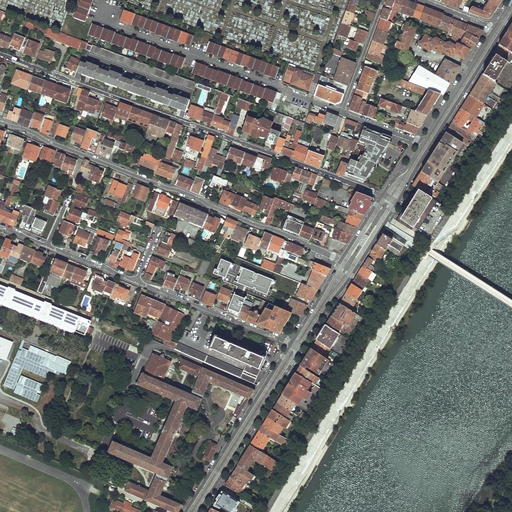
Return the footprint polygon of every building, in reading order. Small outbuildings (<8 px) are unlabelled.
[(93,2),(93,0),(80,0),(74,17),(86,22),(87,18),(81,16),(83,11),(88,13),(89,13),(92,6),(91,6),(86,4),(87,0),(88,0),(93,1),(93,2)] [(390,9),(391,10),(394,0),(386,0),(385,4),(391,7),(390,9)] [(387,21),(395,24),(396,22),(392,21),(396,10),(400,11),(403,0),(394,0),(391,10),(387,21)] [(406,14),(410,2),(403,0),(400,11),(406,14)] [(450,0),(448,6),(458,10),(462,0),(450,0)] [(502,0),(490,0),(485,8),(484,8),(481,11),(472,8),(471,9),(468,13),(485,19),(487,20),(489,19),(491,18),(491,17),(498,8),(502,0)] [(406,14),(413,17),(417,5),(410,2),(406,14)] [(346,11),(353,14),(355,9),(360,11),(361,8),(360,8),(356,6),(349,3),(346,11)] [(413,17),(421,20),(424,8),(417,5),(413,17)] [(380,18),(387,21),(391,10),(390,9),(390,11),(384,8),(380,18)] [(438,28),(439,28),(443,15),(424,8),(421,20),(424,21),(427,22),(434,25),(437,26),(439,26),(438,28)] [(186,46),(190,47),(190,46),(193,38),(187,36),(181,34),(183,31),(159,22),(158,25),(152,23),(146,21),(140,19),(135,17),(136,14),(124,9),(120,20),(120,21),(123,22),(125,16),(130,18),(128,23),(128,24),(135,27),(135,25),(137,21),(142,23),(140,27),(139,28),(146,31),(147,30),(149,25),(153,27),(152,31),(151,33),(158,35),(160,30),(165,31),(163,37),(170,40),(170,39),(172,34),(177,36),(175,41),(174,42),(181,44),(182,43),(183,38),(188,40),(187,45),(186,46)] [(366,19),(372,21),(374,14),(368,11),(366,10),(365,14),(368,16),(366,19)] [(342,22),(349,25),(350,23),(353,16),(353,14),(346,11),(342,22)] [(11,17),(20,20),(21,18),(8,13),(5,19),(9,21),(11,17)] [(453,33),(452,38),(458,42),(460,35),(461,30),(463,23),(454,19),(443,15),(439,28),(453,33)] [(376,29),(387,33),(390,24),(397,26),(397,27),(401,28),(402,26),(395,24),(387,21),(380,18),(376,29)] [(35,23),(27,20),(25,26),(32,29),(35,23)] [(186,58),(186,57),(182,56),(182,57),(180,62),(175,60),(177,55),(177,54),(171,51),(170,53),(169,57),(164,55),(165,51),(166,50),(159,47),(158,49),(157,53),(152,51),(154,46),(154,45),(147,43),(145,49),(140,47),(142,42),(143,41),(136,38),(135,39),(134,44),(129,42),(130,38),(131,37),(124,34),(124,35),(122,40),(117,38),(119,34),(119,32),(112,30),(110,35),(106,34),(107,28),(108,28),(101,25),(101,26),(99,31),(94,29),(96,24),(96,23),(92,22),(92,23),(88,34),(112,43),(113,40),(118,42),(124,44),(130,46),(129,49),(152,58),(154,55),(159,57),(165,59),(171,62),(169,64),(182,69),(186,58)] [(338,34),(346,38),(351,26),(349,25),(342,22),(338,34)] [(47,34),(49,28),(35,23),(32,29),(47,34)] [(470,49),(471,50),(478,39),(484,31),(475,28),(465,24),(463,23),(461,30),(463,30),(466,31),(461,44),(470,49)] [(511,23),(509,28),(499,45),(511,53),(511,23)] [(395,45),(408,50),(416,28),(410,26),(403,24),(402,26),(401,28),(404,29),(400,40),(397,40),(395,45)] [(55,39),(65,43),(69,35),(61,32),(60,32),(49,28),(47,34),(47,35),(55,39)] [(358,43),(363,45),(368,32),(360,29),(358,29),(354,41),(358,43)] [(372,41),(384,45),(388,33),(387,33),(376,29),(372,41)] [(437,34),(451,39),(452,38),(440,33),(441,31),(439,30),(437,34)] [(0,45),(9,48),(9,46),(13,38),(0,32),(0,45)] [(9,46),(20,50),(25,37),(15,33),(13,38),(9,46)] [(455,52),(464,57),(465,55),(470,49),(461,44),(459,42),(457,45),(451,41),(448,41),(447,42),(438,37),(436,37),(434,39),(427,34),(421,43),(431,49),(432,47),(441,52),(443,50),(452,56),(455,52)] [(80,46),(86,48),(88,44),(88,42),(69,35),(65,43),(77,48),(80,42),(82,42),(80,46)] [(23,52),(33,56),(38,44),(28,40),(23,52)] [(347,49),(355,51),(357,46),(358,43),(354,41),(350,40),(347,49)] [(386,59),(389,60),(390,58),(384,56),(384,55),(381,53),(383,48),(387,49),(387,48),(393,51),(394,49),(384,45),(372,41),(368,52),(384,59),(386,59)] [(90,50),(94,52),(97,45),(88,42),(88,44),(92,46),(90,50)] [(205,52),(206,52),(205,53),(209,54),(209,53),(211,49),(215,50),(214,55),(213,56),(220,59),(221,57),(222,53),(227,55),(225,59),(225,61),(232,63),(232,62),(234,57),(239,59),(237,64),(236,65),(243,67),(244,66),(245,62),(250,63),(249,68),(248,69),(255,72),(255,71),(257,66),(262,68),(260,72),(260,74),(267,76),(267,75),(269,70),(273,72),(271,77),(271,78),(275,79),(279,68),(267,63),(266,66),(261,64),(255,62),(249,59),(243,57),(244,54),(232,50),(231,53),(226,51),(220,48),(214,46),(208,44),(205,52)] [(497,49),(494,53),(496,54),(507,62),(511,65),(511,53),(499,45),(497,49)] [(38,57),(53,63),(57,53),(49,50),(48,52),(41,50),(38,57)] [(366,58),(382,64),(384,59),(368,52),(366,58)] [(490,64),(483,74),(494,82),(507,62),(496,54),(490,64)] [(356,63),(343,58),(338,70),(337,70),(335,76),(336,77),(335,81),(347,85),(350,78),(347,77),(349,74),(351,75),(356,63)] [(66,68),(76,72),(81,62),(79,61),(78,63),(70,59),(66,68)] [(435,74),(450,83),(453,79),(461,66),(445,59),(435,74)] [(79,73),(185,112),(186,109),(189,101),(174,95),(173,96),(167,94),(168,92),(156,87),(155,89),(144,85),(144,83),(132,79),(132,81),(121,76),(121,75),(109,70),(108,72),(97,68),(98,66),(85,61),(85,63),(83,63),(81,62),(76,72),(79,73)] [(277,92),(278,92),(274,90),(274,91),(272,96),(267,94),(269,89),(263,86),(262,87),(260,92),(256,90),(257,86),(258,84),(251,82),(250,83),(249,87),(244,86),(246,81),(246,80),(239,77),(239,78),(237,83),(232,81),(234,76),(234,75),(228,73),(227,74),(225,79),(221,77),(222,72),(223,71),(216,69),(216,70),(214,74),(209,73),(211,68),(211,67),(204,64),(204,65),(202,70),(197,68),(199,63),(200,62),(196,61),(196,62),(192,73),(204,77),(205,74),(210,76),(216,79),(215,82),(239,91),(240,87),(245,90),(251,92),(257,94),(262,96),(261,99),(277,105),(281,94),(277,92)] [(291,83),(308,90),(313,77),(302,72),(302,71),(294,68),(295,65),(289,63),(285,72),(294,75),(291,83)] [(441,94),(443,95),(447,89),(450,83),(435,74),(420,65),(413,76),(398,71),(396,77),(424,88),(428,90),(441,94)] [(368,93),(376,70),(365,66),(356,89),(364,92),(368,93)] [(16,70),(12,83),(28,89),(28,88),(31,78),(26,76),(27,74),(16,70)] [(313,82),(318,84),(321,75),(316,73),(313,82)] [(477,84),(471,95),(492,109),(492,110),(497,103),(487,97),(496,83),(494,82),(483,74),(477,84)] [(314,95),(336,104),(340,102),(347,85),(335,81),(334,86),(332,89),(331,89),(332,87),(330,87),(329,88),(327,87),(328,84),(330,79),(321,75),(318,84),(315,95),(314,95)] [(393,83),(422,94),(424,88),(396,77),(395,77),(393,83)] [(28,88),(41,93),(45,80),(39,78),(38,80),(31,78),(28,88)] [(41,93),(54,98),(57,85),(45,80),(41,93)] [(196,87),(210,92),(211,88),(198,83),(196,87)] [(54,98),(67,103),(71,90),(57,85),(54,98)] [(0,111),(2,112),(8,96),(6,95),(8,89),(2,87),(0,92),(0,93),(2,94),(0,99),(0,111)] [(72,111),(81,115),(83,110),(88,97),(90,92),(86,90),(83,89),(77,105),(74,104),(72,111)] [(348,108),(357,112),(364,92),(356,89),(348,108)] [(415,111),(427,116),(434,105),(441,94),(428,90),(415,111)] [(210,125),(227,131),(231,120),(226,119),(223,118),(223,119),(219,117),(225,100),(227,101),(229,95),(225,93),(222,92),(219,101),(214,113),(214,115),(210,124),(210,125)] [(357,112),(361,114),(365,104),(368,96),(369,94),(368,93),(364,92),(357,112)] [(462,109),(483,123),(492,109),(471,95),(466,101),(462,109)] [(95,110),(99,111),(102,103),(88,97),(83,110),(87,111),(93,113),(95,110)] [(236,106),(249,111),(251,103),(239,98),(236,106)] [(407,123),(419,128),(425,118),(427,116),(415,111),(381,98),(380,101),(378,105),(405,116),(407,111),(411,113),(407,123)] [(126,121),(127,119),(132,107),(126,105),(120,103),(117,109),(115,115),(120,116),(118,120),(126,123),(126,121)] [(372,118),(376,108),(365,104),(361,114),(372,118)] [(102,116),(113,120),(114,118),(115,115),(117,109),(106,105),(102,116)] [(127,119),(148,126),(152,115),(149,114),(142,111),(132,107),(127,119)] [(17,122),(30,127),(30,125),(34,114),(21,109),(19,116),(17,122)] [(453,123),(474,136),(483,123),(462,109),(457,115),(453,123)] [(214,115),(203,111),(200,120),(210,124),(214,115)] [(329,125),(334,127),(339,116),(326,111),(324,116),(322,121),(330,124),(329,125)] [(42,116),(34,113),(34,114),(30,125),(35,127),(35,126),(41,128),(42,122),(45,112),(44,112),(42,116)] [(286,130),(288,131),(292,122),(293,119),(283,115),(278,113),(276,112),(274,119),(285,123),(283,128),(286,129),(286,130)] [(308,119),(321,124),(322,121),(324,116),(318,114),(317,117),(309,114),(308,119)] [(148,128),(147,130),(150,131),(150,133),(160,137),(160,135),(164,136),(165,133),(170,121),(155,116),(152,115),(148,126),(147,128),(148,128)] [(226,134),(231,136),(238,117),(233,116),(232,116),(231,120),(227,131),(226,134)] [(334,127),(333,130),(333,132),(335,133),(337,129),(338,130),(342,117),(339,116),(334,127)] [(61,118),(58,117),(51,137),(54,138),(55,135),(60,122),(61,118)] [(263,137),(267,138),(270,129),(272,123),(264,120),(264,119),(262,118),(259,120),(259,121),(247,117),(242,129),(245,130),(247,133),(249,133),(249,134),(252,136),(254,135),(258,136),(259,135),(259,134),(262,135),(263,137)] [(148,126),(127,119),(126,121),(147,128),(148,126)] [(394,126),(415,134),(417,132),(419,128),(407,123),(397,119),(394,126)] [(45,135),(48,136),(52,121),(47,120),(46,123),(42,122),(41,128),(40,129),(39,132),(45,135)] [(165,133),(172,135),(176,124),(173,122),(170,121),(165,133)] [(55,135),(65,139),(69,127),(61,124),(61,123),(60,122),(55,135)] [(461,142),(468,146),(470,143),(466,140),(468,137),(472,140),(474,136),(453,123),(450,128),(447,133),(461,142)] [(476,137),(484,124),(483,123),(474,136),(476,137)] [(170,158),(182,126),(181,125),(176,124),(172,135),(166,152),(164,156),(170,158)] [(315,130),(311,141),(322,145),(327,131),(320,128),(316,127),(315,130)] [(349,161),(343,176),(363,184),(376,164),(392,137),(363,127),(358,140),(357,143),(354,150),(352,156),(351,158),(349,161)] [(75,141),(81,143),(85,131),(75,128),(71,138),(75,140),(75,141)] [(92,138),(98,140),(101,133),(93,130),(87,128),(81,147),(88,150),(92,138)] [(266,141),(275,144),(277,141),(278,139),(280,132),(270,129),(267,138),(266,141)] [(287,155),(292,157),(296,145),(301,131),(296,129),(293,139),(294,139),(293,143),(292,142),(291,143),(287,142),(289,138),(287,137),(288,134),(287,134),(284,141),(280,152),(280,153),(287,155)] [(455,153),(454,152),(461,142),(447,133),(441,142),(428,162),(421,173),(435,182),(443,170),(445,166),(446,167),(448,167),(451,166),(454,164),(455,162),(456,160),(456,156),(455,153)] [(16,147),(20,149),(24,140),(12,135),(9,134),(6,144),(13,146),(11,152),(14,153),(16,147)] [(196,168),(202,170),(209,152),(211,146),(214,137),(212,136),(209,135),(196,168)] [(327,147),(334,150),(336,144),(339,138),(331,135),(331,137),(327,147)] [(336,144),(347,148),(350,140),(339,136),(339,138),(336,144)] [(133,145),(136,146),(137,142),(124,137),(122,141),(133,145)] [(188,149),(199,153),(203,141),(191,137),(185,151),(187,152),(188,149)] [(118,146),(131,151),(133,145),(122,141),(119,139),(115,138),(114,143),(111,152),(115,154),(118,146)] [(348,157),(351,158),(352,156),(349,155),(351,149),(354,150),(357,143),(358,140),(351,138),(350,140),(347,148),(349,148),(346,156),(348,157)] [(100,150),(110,154),(111,152),(114,143),(104,139),(100,150)] [(280,152),(284,141),(278,139),(277,141),(274,150),(278,151),(280,152)] [(23,157),(35,161),(40,148),(28,144),(23,157)] [(299,160),(304,162),(308,149),(296,145),(292,157),(299,160)] [(42,158),(51,161),(55,151),(44,147),(40,159),(41,159),(42,158)] [(172,159),(194,167),(196,161),(186,158),(185,159),(183,159),(183,161),(180,160),(183,150),(176,148),(172,159)] [(241,164),(245,154),(230,148),(226,158),(225,160),(227,160),(227,159),(241,164)] [(312,165),(319,168),(324,155),(308,149),(304,162),(312,165)] [(219,177),(225,160),(226,158),(215,155),(209,152),(202,170),(205,171),(208,166),(210,167),(212,162),(218,164),(217,167),(219,168),(216,175),(219,177)] [(65,156),(57,153),(52,165),(61,168),(65,157),(65,156)] [(140,164),(158,171),(162,160),(160,159),(144,153),(140,164)] [(261,169),(263,165),(266,156),(260,154),(258,153),(257,158),(253,166),(261,169)] [(241,164),(253,168),(253,167),(253,166),(257,158),(245,154),(241,164)] [(157,173),(172,179),(175,171),(171,170),(172,167),(168,166),(171,158),(170,158),(164,156),(163,156),(162,160),(158,171),(157,173)] [(263,165),(269,167),(272,158),(269,157),(266,156),(263,165)] [(67,171),(73,173),(77,162),(72,159),(71,158),(68,157),(67,158),(65,157),(61,168),(67,171)] [(349,161),(343,159),(336,174),(340,175),(343,176),(349,161)] [(82,176),(89,179),(94,167),(88,164),(89,162),(84,160),(80,172),(83,173),(82,176)] [(89,179),(99,183),(104,172),(99,170),(100,169),(94,167),(89,179)] [(291,177),(299,180),(302,170),(298,168),(295,167),(291,175),(291,177)] [(270,179),(282,183),(283,180),(286,173),(286,172),(274,168),(270,179)] [(305,191),(308,183),(310,179),(312,173),(307,171),(302,170),(299,180),(305,182),(305,184),(304,183),(301,192),(303,192),(301,198),(303,198),(305,191)] [(291,175),(286,173),(283,180),(289,183),(290,180),(291,177),(291,175)] [(433,200),(442,186),(435,182),(421,173),(417,179),(413,186),(416,189),(431,198),(433,200)] [(216,183),(225,186),(228,180),(219,177),(216,175),(214,175),(209,186),(214,188),(216,183)] [(175,185),(190,191),(194,181),(179,176),(175,185)] [(190,191),(199,194),(204,181),(195,177),(194,181),(190,191)] [(19,186),(22,187),(23,184),(19,182),(20,181),(13,179),(11,183),(19,186)] [(110,193),(122,198),(124,195),(128,186),(119,183),(120,182),(115,180),(110,193)] [(255,190),(259,192),(262,186),(263,181),(261,181),(258,189),(255,188),(255,190)] [(6,198),(13,200),(19,186),(11,183),(9,189),(6,198)] [(124,195),(127,197),(133,185),(129,183),(128,186),(124,195)] [(83,192),(85,187),(78,184),(74,192),(82,195),(83,192)] [(132,197),(143,201),(148,189),(138,185),(132,197)] [(46,197),(57,201),(61,191),(48,186),(44,196),(46,197)] [(423,206),(425,207),(431,198),(416,189),(414,193),(416,195),(399,223),(408,229),(423,206)] [(303,199),(314,203),(316,198),(317,195),(305,191),(303,198),(303,199)] [(227,203),(231,204),(234,196),(223,192),(219,201),(226,204),(227,203)] [(350,210),(364,216),(367,211),(372,204),(370,202),(371,198),(357,193),(351,201),(352,202),(348,209),(350,210)] [(414,193),(396,221),(399,223),(416,195),(414,193)] [(72,204),(83,208),(87,198),(76,194),(72,204)] [(156,206),(166,210),(170,200),(165,198),(166,196),(161,194),(160,198),(155,195),(150,207),(155,209),(156,206)] [(264,207),(270,209),(274,199),(272,198),(272,200),(265,197),(263,196),(258,209),(262,210),(264,207)] [(44,212),(54,216),(59,202),(57,201),(46,197),(43,203),(46,205),(44,212)] [(235,208),(241,210),(245,200),(236,197),(232,205),(235,206),(235,208)] [(275,205),(290,210),(292,204),(275,197),(274,199),(270,209),(269,212),(264,223),(269,225),(272,218),(270,217),(275,205)] [(0,219),(9,224),(14,211),(12,211),(12,213),(11,214),(8,213),(9,212),(10,210),(6,209),(7,208),(8,207),(10,202),(12,203),(13,200),(6,198),(5,202),(4,205),(0,203),(0,219)] [(318,207),(322,208),(324,201),(316,198),(314,203),(313,205),(318,207)] [(105,200),(104,204),(117,209),(119,204),(106,199),(105,200)] [(250,214),(255,216),(259,206),(247,201),(243,210),(250,212),(250,214)] [(23,212),(24,210),(25,205),(22,204),(18,202),(15,209),(23,212)] [(174,215),(203,227),(208,216),(208,215),(179,203),(174,215)] [(23,221),(27,223),(29,216),(33,208),(25,205),(24,210),(23,212),(23,215),(25,216),(23,221)] [(348,209),(335,205),(334,207),(339,209),(338,210),(347,213),(347,211),(350,211),(348,216),(361,220),(363,218),(364,216),(350,210),(348,209)] [(408,229),(410,230),(425,207),(423,206),(408,229)] [(67,217),(77,222),(80,216),(92,221),(93,219),(94,216),(87,213),(71,207),(67,217)] [(96,217),(99,218),(100,215),(88,210),(87,213),(94,216),(96,217)] [(14,211),(9,224),(13,225),(18,212),(14,211)] [(118,225),(125,227),(127,220),(132,221),(134,216),(133,215),(130,214),(129,215),(123,213),(120,221),(118,225)] [(335,223),(338,224),(339,221),(331,219),(322,215),(320,221),(329,224),(330,223),(334,224),(335,223)] [(202,228),(214,233),(220,220),(213,217),(213,218),(208,216),(203,227),(202,228)] [(283,227),(299,233),(303,225),(304,223),(288,216),(283,227)] [(342,223),(356,228),(359,224),(361,220),(348,216),(346,222),(343,221),(342,223)] [(32,227),(42,232),(46,221),(36,217),(32,227)] [(228,227),(234,230),(237,223),(226,218),(219,233),(222,235),(223,231),(226,232),(228,227)] [(60,232),(70,235),(74,225),(64,221),(60,232)] [(144,226),(152,229),(154,224),(146,221),(144,226)] [(239,240),(243,241),(247,231),(239,228),(242,223),(238,222),(237,223),(234,230),(232,234),(230,238),(238,242),(239,240)] [(312,237),(322,241),(326,232),(322,230),(323,227),(331,230),(332,228),(317,222),(315,228),(316,228),(312,237)] [(338,230),(352,235),(354,231),(356,228),(342,223),(341,222),(338,230)] [(298,235),(310,240),(314,229),(303,225),(299,233),(298,235)] [(127,246),(131,247),(132,243),(123,240),(124,237),(127,238),(129,233),(129,232),(130,230),(125,229),(125,231),(119,228),(114,240),(117,241),(123,244),(127,246)] [(332,238),(346,244),(349,239),(352,235),(338,230),(336,229),(332,238)] [(96,233),(112,239),(113,236),(97,230),(97,231),(93,230),(93,232),(96,233)] [(76,243),(85,246),(86,244),(89,235),(79,231),(76,238),(73,236),(72,239),(71,242),(76,244),(76,243)] [(162,242),(172,247),(175,240),(179,241),(180,237),(166,232),(162,242)] [(257,247),(267,251),(273,236),(268,234),(264,232),(261,240),(257,247)] [(89,235),(86,244),(92,246),(95,236),(89,234),(89,235)] [(366,234),(365,234),(359,245),(360,246),(362,246),(362,247),(369,236),(367,235),(366,234)] [(376,245),(386,251),(389,245),(400,252),(403,246),(395,241),(392,240),(383,234),(380,238),(376,245)] [(244,246),(256,251),(257,247),(261,240),(249,235),(244,246)] [(273,236),(267,251),(266,251),(278,256),(281,249),(281,247),(284,241),(279,239),(273,236)] [(0,252),(0,256),(7,259),(8,257),(9,254),(13,245),(9,243),(10,241),(6,239),(0,252)] [(102,248),(105,249),(108,243),(99,239),(95,248),(101,251),(102,248)] [(111,261),(116,262),(116,260),(117,257),(123,244),(117,241),(115,245),(111,254),(108,259),(111,261)] [(286,251),(300,256),(303,248),(292,244),(284,241),(281,247),(285,248),(285,250),(286,251)] [(157,254),(168,258),(172,247),(162,242),(157,254)] [(13,245),(9,254),(8,257),(13,259),(14,256),(18,257),(18,256),(23,246),(18,244),(17,246),(13,245)] [(122,249),(126,250),(127,246),(123,244),(117,257),(119,258),(122,249)] [(373,261),(377,263),(379,259),(381,260),(384,255),(386,255),(387,255),(388,254),(389,253),(386,251),(376,245),(373,249),(368,257),(373,261)] [(20,256),(30,260),(34,251),(30,249),(30,248),(28,246),(27,248),(23,246),(18,256),(18,257),(19,258),(20,256)] [(175,254),(191,261),(194,255),(178,249),(175,254)] [(29,261),(41,266),(45,257),(41,256),(42,254),(37,252),(34,251),(30,260),(29,261)] [(121,266),(133,271),(139,255),(134,252),(131,258),(125,255),(121,266)] [(153,266),(162,270),(165,262),(152,257),(143,279),(148,280),(150,281),(152,275),(150,275),(153,266)] [(366,269),(371,272),(373,268),(370,266),(373,261),(368,257),(365,261),(362,267),(366,270),(366,269)] [(197,274),(203,276),(209,262),(203,259),(197,274)] [(296,295),(310,301),(317,290),(305,285),(275,273),(271,271),(260,267),(239,259),(239,260),(234,271),(228,287),(235,290),(247,294),(255,298),(269,303),(271,304),(275,296),(258,289),(262,280),(289,290),(292,284),(299,287),(296,295)] [(260,267),(271,271),(274,264),(263,259),(260,267)] [(45,283),(56,288),(62,276),(67,264),(56,260),(48,277),(43,275),(35,290),(41,293),(45,283)] [(312,270),(326,275),(328,272),(330,269),(315,263),(312,270)] [(62,276),(70,279),(75,268),(75,267),(67,264),(62,276)] [(358,273),(366,279),(371,272),(366,269),(366,270),(362,267),(358,273)] [(84,283),(83,282),(87,272),(81,270),(81,271),(75,268),(70,279),(67,284),(70,285),(71,283),(82,287),(84,283)] [(183,287),(187,289),(191,281),(184,278),(186,272),(182,270),(178,278),(175,287),(180,289),(181,286),(183,287)] [(309,278),(321,283),(326,275),(312,270),(309,278)] [(163,286),(173,290),(175,287),(178,278),(175,277),(175,275),(168,272),(163,286)] [(351,284),(361,290),(367,280),(366,279),(358,273),(357,275),(351,284)] [(18,285),(21,279),(10,274),(7,280),(18,285)] [(90,287),(102,293),(103,290),(107,282),(105,281),(105,280),(99,277),(95,275),(90,287)] [(305,285),(317,290),(321,283),(309,278),(308,278),(305,285)] [(103,290),(111,294),(116,283),(108,280),(107,282),(103,290)] [(116,297),(125,300),(129,291),(118,286),(119,285),(116,283),(111,294),(110,296),(116,298),(116,297)] [(189,293),(200,297),(204,287),(194,283),(189,293)] [(0,304),(74,334),(75,331),(85,335),(91,321),(52,305),(52,304),(45,301),(44,303),(15,291),(16,289),(9,287),(8,288),(0,284),(0,304)] [(222,287),(217,299),(226,302),(227,302),(228,298),(231,291),(225,288),(226,286),(222,284),(221,287),(222,287)] [(346,293),(354,298),(357,293),(358,294),(361,290),(351,284),(346,293)] [(227,312),(238,316),(242,305),(247,294),(235,290),(227,312)] [(201,302),(211,306),(216,295),(205,291),(201,302)] [(339,303),(350,310),(356,299),(355,299),(354,298),(346,293),(339,303)] [(156,322),(165,305),(164,305),(141,296),(134,313),(156,322)] [(291,312),(300,316),(307,305),(291,299),(286,310),(291,312)] [(331,316),(353,329),(357,322),(360,317),(350,310),(339,303),(331,316)] [(183,314),(165,305),(156,322),(152,333),(150,332),(147,338),(173,349),(176,343),(169,340),(183,314)] [(238,316),(246,320),(249,311),(250,308),(242,305),(238,316)] [(253,313),(249,311),(246,320),(277,332),(279,331),(291,312),(286,310),(274,305),(272,310),(266,308),(262,313),(257,311),(256,310),(255,310),(253,313)] [(90,320),(96,323),(98,316),(93,314),(92,314),(90,320)] [(340,328),(349,334),(353,329),(331,316),(325,325),(337,332),(340,328)] [(325,325),(316,340),(329,348),(329,349),(339,333),(337,332),(325,325)] [(0,359),(4,361),(11,342),(0,337),(0,359)] [(173,349),(248,381),(259,356),(214,337),(209,348),(245,364),(242,371),(177,342),(176,343),(173,349)] [(311,349),(324,356),(329,348),(316,340),(311,348),(311,349)] [(67,375),(73,361),(30,344),(28,350),(23,348),(22,351),(19,350),(5,386),(16,390),(15,392),(38,402),(44,385),(20,375),(23,369),(46,378),(49,371),(59,375),(60,373),(67,375)] [(300,366),(316,376),(327,358),(324,356),(311,349),(300,366)] [(233,415),(237,417),(254,390),(181,358),(177,367),(198,376),(191,393),(161,381),(166,370),(169,364),(166,363),(169,358),(166,356),(165,357),(164,356),(163,355),(163,354),(162,354),(161,354),(160,354),(160,355),(158,354),(158,353),(155,352),(153,357),(150,356),(148,362),(145,370),(143,369),(137,383),(174,399),(150,457),(113,441),(108,452),(156,473),(149,491),(128,482),(124,490),(174,511),(177,511),(182,504),(160,495),(172,466),(162,462),(186,405),(196,410),(208,384),(232,394),(243,399),(241,404),(239,403),(233,415)] [(248,381),(252,383),(264,358),(259,356),(248,381)] [(300,366),(295,373),(310,381),(312,382),(323,389),(326,383),(325,382),(325,381),(317,376),(316,376),(300,366)] [(295,373),(281,395),(295,404),(299,399),(300,396),(306,400),(309,395),(308,394),(310,391),(306,389),(305,388),(307,385),(310,381),(295,373)] [(277,402),(292,412),(296,405),(295,404),(281,395),(277,402)] [(292,412),(277,402),(272,410),(289,421),(294,413),(292,412)] [(284,428),(285,429),(289,421),(272,410),(267,418),(282,427),(284,428)] [(228,423),(232,425),(236,418),(233,416),(228,423)] [(264,422),(278,432),(282,427),(267,418),(264,422)] [(0,429),(16,436),(19,429),(0,421),(0,429)] [(270,438),(281,445),(286,437),(280,433),(278,432),(264,422),(259,431),(270,438)] [(249,445),(263,453),(265,450),(263,448),(270,438),(259,431),(249,445)] [(202,459),(208,462),(211,457),(213,454),(217,445),(209,441),(202,459)] [(237,465),(246,470),(253,459),(273,470),(278,462),(263,453),(249,445),(237,465)] [(237,465),(234,470),(248,479),(249,480),(251,480),(254,475),(252,474),(246,470),(237,465)] [(231,475),(245,484),(248,479),(234,470),(231,475)] [(238,486),(243,489),(245,484),(231,475),(228,480),(238,486)] [(185,493),(188,495),(198,479),(195,477),(185,493)] [(232,490),(239,494),(240,493),(238,491),(239,490),(236,489),(238,486),(228,480),(224,486),(232,490)] [(177,499),(184,502),(188,495),(185,493),(180,491),(177,499)] [(233,511),(240,502),(221,491),(213,505),(224,511),(233,511)] [(109,507),(119,511),(139,511),(140,511),(130,506),(131,504),(125,501),(123,504),(112,499),(109,507)]
